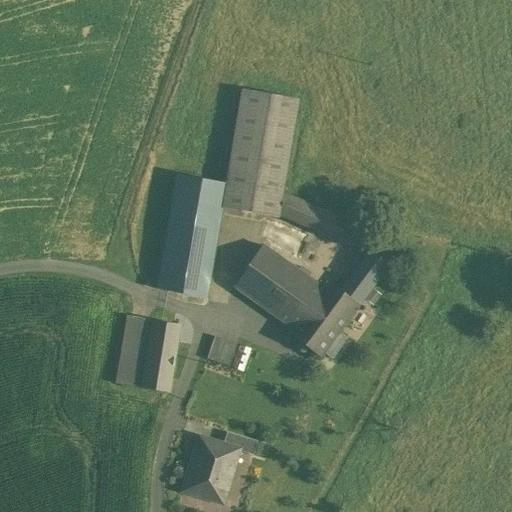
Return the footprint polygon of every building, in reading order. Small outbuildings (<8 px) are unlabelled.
[(241,89),(226,183),(282,192),(297,98),(241,89)] [(177,174),(158,288),(205,299),(221,207),(277,216),(278,212),(350,248),(359,225),(282,192),(226,183),(177,174)] [(234,285),(271,314),(280,301),(293,311),(315,281),(262,244),(234,285)] [(345,283),(362,296),(388,263),(370,249),(345,283)] [(362,296),(345,283),(339,291),(328,283),(324,288),(315,281),(293,311),(280,301),(271,314),(293,330),(289,335),(318,356),(330,340),(337,346),(344,337),(337,332),(362,296)] [(115,384),(168,393),(181,326),(127,316),(115,384)] [(215,336),(206,358),(229,366),(237,344),(215,336)] [(238,448),(237,449),(253,453),(257,439),(226,430),(222,443),(238,448)] [(222,443),(200,436),(183,489),(221,501),(237,449),(238,448),(222,443)]
